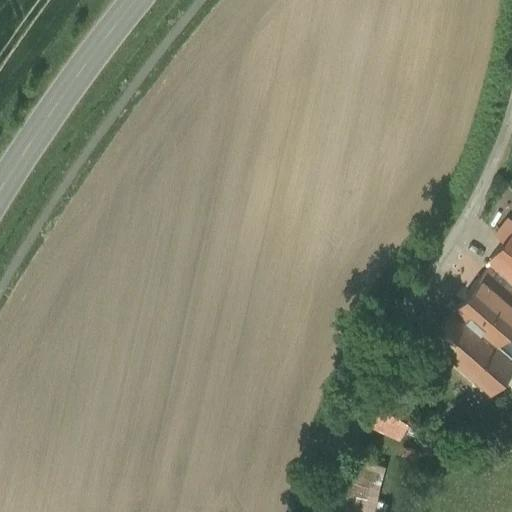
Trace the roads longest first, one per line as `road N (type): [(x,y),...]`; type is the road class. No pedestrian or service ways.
road 1 (unclassified): [(321,511),(375,350),(477,196),(511,105)]
road 2 (primary): [(0,191),(134,0)]
